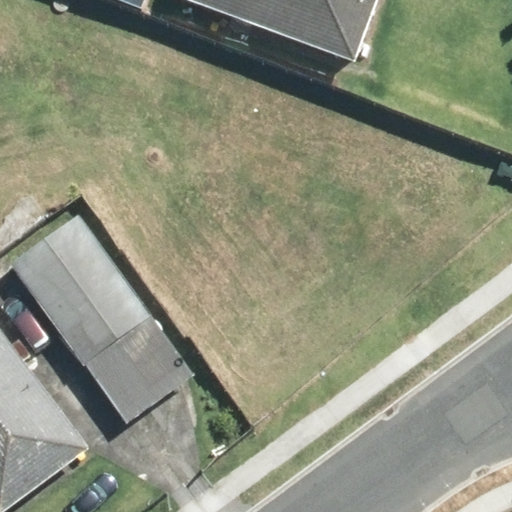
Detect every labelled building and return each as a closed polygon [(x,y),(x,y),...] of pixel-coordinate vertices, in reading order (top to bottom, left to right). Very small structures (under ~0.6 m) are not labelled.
[(168,0),(165,12),(350,74),(375,0),(168,0)] [(426,201),(363,116),(306,159),(281,125),(123,242),(211,360),(426,201)] [(0,266),(48,231),(39,218),(67,197),(47,169),(6,199),(0,189),(0,266)] [(75,233),(8,283),(126,439),(193,388),(75,233)] [(0,511),(8,511),(79,459),(0,353),(0,511)]
